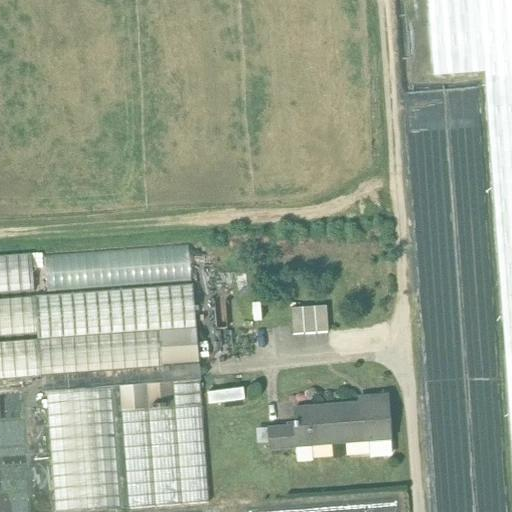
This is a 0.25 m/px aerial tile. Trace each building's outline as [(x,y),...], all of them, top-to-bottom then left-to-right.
[(511,0),(392,0),(398,67),(492,64),(511,322),(511,0)] [(0,256),(0,292),(33,290),(30,254),(0,256)] [(35,295),(42,391),(201,380),(194,284),(35,295)] [(0,298),(0,336),(35,334),(32,296),(0,298)] [(334,305),(296,307),(298,334),(335,331),(334,305)] [(0,343),(0,379),(39,376),(36,340),(0,343)] [(209,504),(200,383),(121,388),(130,509),(209,504)] [(82,511),(125,509),(116,388),(44,393),(53,511),(82,511)] [(243,390),(208,392),(209,401),(243,399),(243,390)] [(396,399),(299,405),(300,423),(273,425),(275,453),(301,451),(301,445),(398,440),(396,399)]
